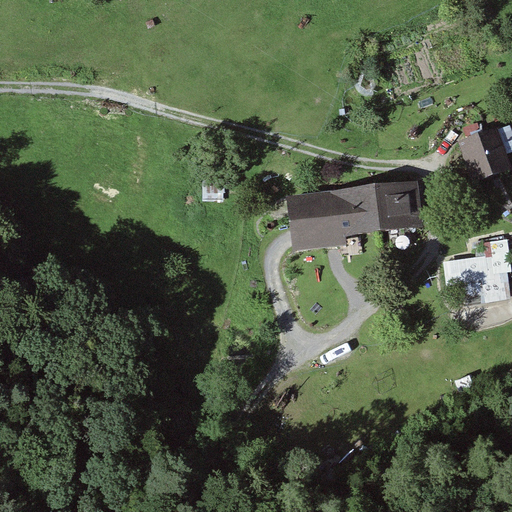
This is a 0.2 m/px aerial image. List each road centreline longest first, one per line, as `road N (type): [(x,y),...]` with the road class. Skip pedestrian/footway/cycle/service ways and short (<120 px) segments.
road 1 (track): [(0,89),(98,90),(388,169),(423,169),(438,192),(439,230),(426,262),(343,334),(293,350)]
road 2 (track): [(293,350),(255,398),(226,456),(213,511)]
